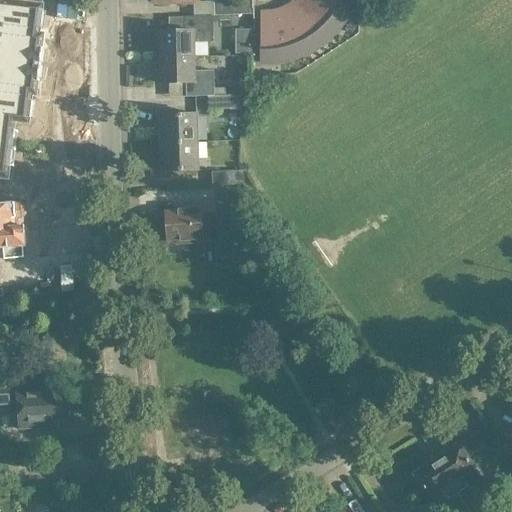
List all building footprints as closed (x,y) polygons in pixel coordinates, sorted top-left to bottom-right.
[(212,0),(213,3),(213,16),(214,16),(244,15),(243,0),(212,0)] [(338,15),(335,13),(341,0),(298,0),(295,3),(285,9),(274,13),(262,14),(263,49),(259,49),(259,50),(263,50),(277,49),(292,46),(305,39),(318,31),(320,35),(330,26),(338,15)] [(28,10),(0,7),(0,173),(1,174),(5,134),(19,135),(21,116),(26,116),(27,105),(30,106),(36,35),(26,33),(28,10)] [(193,16),(186,16),(186,31),(160,31),(161,58),(196,57),(195,42),(214,41),(214,16),(213,16),(193,16)] [(216,97),(215,71),(196,71),(196,57),(161,58),(161,84),(182,84),(183,98),(204,97),(216,97)] [(236,111),(236,97),(216,97),(204,97),(204,111),(236,111)] [(158,143),(198,143),(197,114),(161,115),(162,128),(157,128),(158,143)] [(198,143),(158,143),(158,159),(163,159),(163,171),(198,170),(198,143)] [(243,171),(211,173),(212,187),(243,185),(243,171)] [(0,249),(2,249),(3,260),(23,258),(22,247),(24,247),(27,244),(26,231),(22,227),(17,228),(16,220),(21,220),(25,216),(24,207),(21,204),(0,205),(0,249)] [(216,232),(215,218),(214,204),(179,207),(179,211),(166,212),(168,239),(178,239),(178,244),(215,241),(217,268),(241,266),(238,230),(216,232)] [(0,390),(0,414),(14,413),(16,434),(53,431),(52,424),(69,422),(67,393),(40,395),(40,387),(0,390)] [(447,455),(437,462),(469,511),(482,511),(479,507),(493,498),(478,474),(476,475),(459,447),(456,449),(454,446),(445,452),(447,455)] [(469,511),(437,462),(427,467),(426,465),(415,471),(417,474),(414,476),(432,504),(434,503),(439,511),(469,511)]
